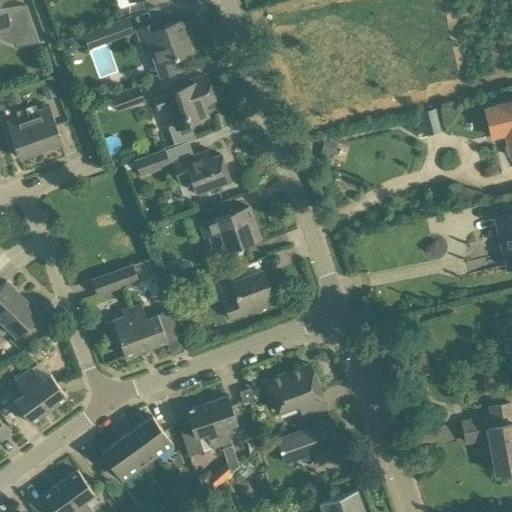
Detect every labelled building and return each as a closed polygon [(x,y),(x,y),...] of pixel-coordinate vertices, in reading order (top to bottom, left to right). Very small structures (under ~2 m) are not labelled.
[(5,0),(0,0),(0,36),(3,39),(8,41),(12,41),(16,41),(16,45),(40,41),(26,4),(7,7),(5,0)] [(174,57),(192,50),(181,20),(156,29),(153,22),(137,28),(146,53),(151,51),(160,76),(179,69),(174,57)] [(115,25),(85,36),(91,51),(120,40),(115,25)] [(194,82),(153,97),(158,108),(169,104),(177,126),(207,115),(202,102),(215,97),(206,75),(193,79),(194,82)] [(52,83),(41,87),(46,99),(57,95),(52,83)] [(112,97),(118,113),(146,103),(140,87),(112,97)] [(18,91),(8,94),(12,104),(22,101),(18,91)] [(499,105),(486,108),(492,136),(506,132),(511,157),(511,156),(511,100),(499,103),(499,105)] [(36,107),(27,110),(40,148),(62,140),(49,105),(37,109),(36,107)] [(438,107),(424,109),(426,130),(440,129),(438,107)] [(40,148),(27,110),(17,114),(18,116),(5,121),(18,156),(40,148)] [(135,158),(141,173),(167,164),(161,149),(135,158)] [(207,149),(173,162),(179,181),(191,176),(197,191),(230,179),(221,153),(210,157),(207,149)] [(248,205),(200,222),(204,234),(217,230),(224,249),(260,237),(248,205)] [(511,213),(496,218),(508,267),(511,266),(511,213)] [(154,256),(133,264),(138,278),(159,271),(154,256)] [(232,296),(222,300),(229,318),(275,301),(263,269),(261,270),(257,259),(223,271),(232,296)] [(133,264),(91,279),(97,294),(138,278),(133,264)] [(0,286),(0,319),(23,296),(6,280),(0,286)] [(23,296),(0,319),(0,320),(16,336),(40,312),(23,296)] [(141,302),(131,306),(146,348),(167,340),(164,331),(175,327),(169,309),(146,317),(141,302)] [(146,348),(131,306),(121,309),(124,316),(105,323),(113,348),(122,345),(126,355),(146,348)] [(9,339),(2,346),(11,354),(18,347),(9,339)] [(409,358),(414,376),(431,372),(426,353),(409,358)] [(266,379),(278,410),(298,403),(302,415),(326,406),(310,363),(266,379)] [(31,367),(23,373),(49,409),(67,396),(50,373),(41,379),(31,367)] [(49,409),(23,373),(14,379),(23,392),(14,399),(20,406),(31,422),(49,409)] [(239,390),(243,401),(254,398),(250,387),(239,390)] [(228,394),(206,401),(220,444),(230,440),(225,426),(237,422),(228,394)] [(220,444),(206,401),(186,408),(189,418),(178,422),(188,454),(211,447),(220,444)] [(466,441),(489,437),(495,472),(511,468),(511,409),(511,402),(493,405),(495,415),(462,421),(466,441)] [(152,415),(135,427),(156,455),(173,443),(152,415)] [(276,439),(284,462),(339,442),(330,419),(276,439)] [(0,445),(0,444),(0,438),(8,432),(0,421),(0,445)] [(135,427),(119,439),(139,467),(156,455),(135,427)] [(139,467),(119,439),(102,451),(122,479),(139,467)] [(233,444),(224,447),(229,464),(239,460),(233,444)] [(107,467),(101,471),(108,481),(114,477),(107,467)] [(209,468),(197,473),(201,484),(213,480),(209,468)] [(77,469),(59,482),(81,511),(93,511),(94,511),(85,499),(94,492),(89,485),(77,469)] [(193,489),(187,480),(180,485),(186,494),(193,489)] [(226,485),(222,480),(215,487),(207,494),(211,498),(226,485)] [(81,511),(59,482),(41,495),(53,511),(66,511),(68,511),(67,511),(81,511)] [(186,494),(180,485),(173,490),(179,499),(186,494)] [(364,511),(356,489),(320,502),(323,511),(364,511)]
